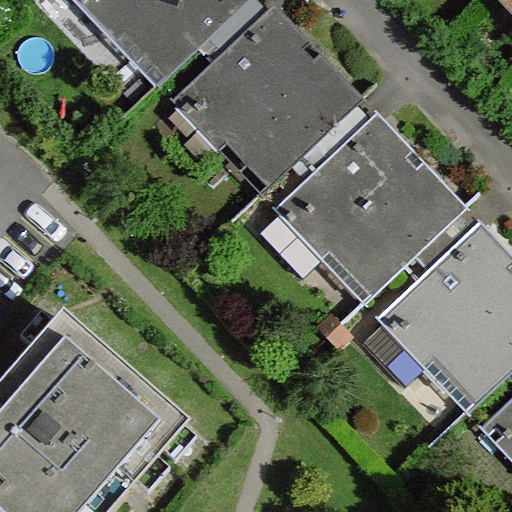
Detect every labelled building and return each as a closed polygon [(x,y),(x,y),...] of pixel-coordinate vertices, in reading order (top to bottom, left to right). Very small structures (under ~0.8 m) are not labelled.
[(82,0),(166,87),(257,0),(82,0)] [(511,0),(500,0),(511,12),(511,0)] [(267,196),(369,100),(282,8),(180,103),(267,196)] [(374,303),(473,209),(385,116),(286,210),(374,303)] [(477,415),(511,381),(511,249),(488,225),(387,322),(477,415)] [(0,511),(118,511),(196,424),(72,315),(0,397),(0,511)] [(511,414),(500,426),(511,439),(511,414)]
